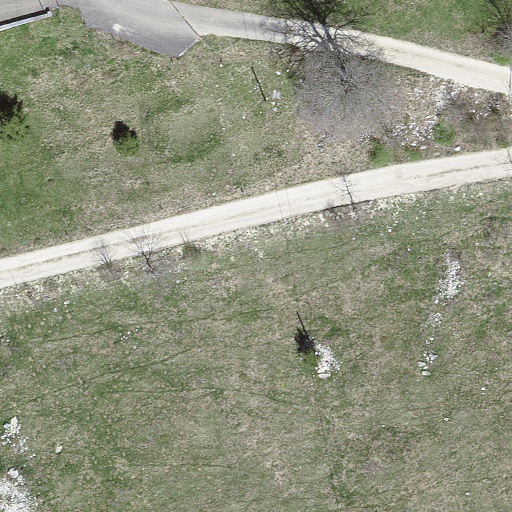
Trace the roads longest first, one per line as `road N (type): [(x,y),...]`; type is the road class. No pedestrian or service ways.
road 1 (track): [(0,290),(511,174)]
road 2 (track): [(511,83),(226,34),(112,0)]
